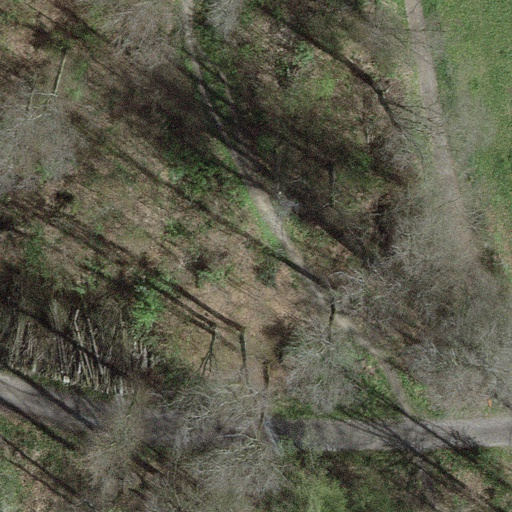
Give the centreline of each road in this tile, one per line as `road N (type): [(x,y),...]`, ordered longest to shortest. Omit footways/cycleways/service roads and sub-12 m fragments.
road 1 (track): [(0,384),(92,409),(262,434),(511,438)]
road 2 (track): [(393,0),(459,273),(511,397)]
